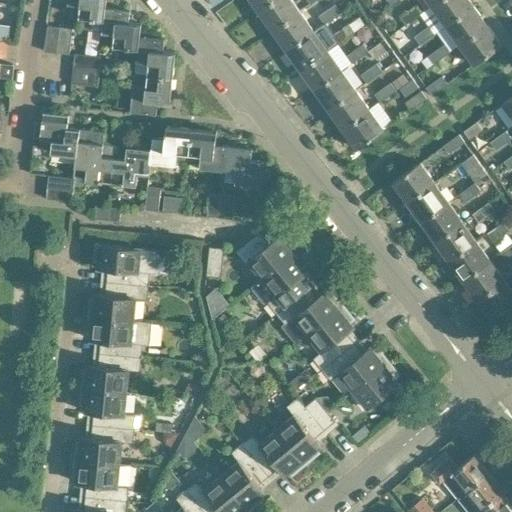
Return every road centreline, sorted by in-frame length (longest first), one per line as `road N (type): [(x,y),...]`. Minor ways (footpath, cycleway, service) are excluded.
road 1 (residential): [(482,381),(163,0)]
road 2 (residential): [(48,511),(70,261),(43,258)]
road 3 (residential): [(326,511),(482,381)]
road 4 (residential): [(0,180),(9,181),(26,159),(32,0)]
